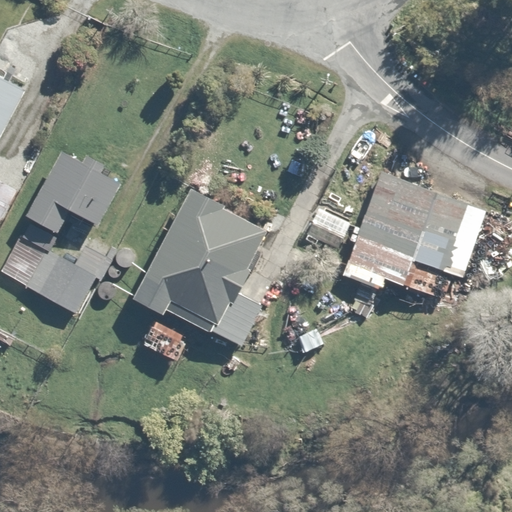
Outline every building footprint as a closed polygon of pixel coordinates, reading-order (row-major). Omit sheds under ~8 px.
[(0,128),(26,79),(0,65),(0,128)] [(26,212),(57,232),(72,208),(98,224),(126,179),(66,142),(26,212)] [(381,174),(347,265),(411,289),(417,273),(456,288),(487,203),(414,175),(411,184),(381,174)] [(0,178),(0,216),(17,188),(0,178)] [(192,184),(134,293),(163,309),(167,301),(241,341),(262,304),(234,289),(269,226),(192,184)] [(21,231),(0,270),(0,271),(79,313),(100,273),(21,231)]
